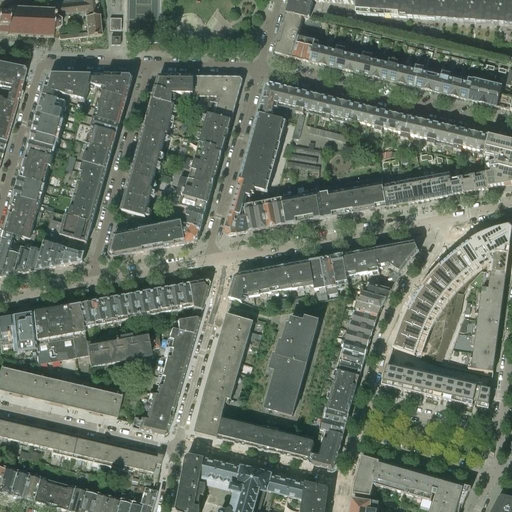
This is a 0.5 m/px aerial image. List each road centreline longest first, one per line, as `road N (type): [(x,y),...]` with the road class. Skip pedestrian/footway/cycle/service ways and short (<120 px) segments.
road 1 (residential): [(258,69),(511,129)]
road 2 (residential): [(0,208),(41,64),(150,66)]
road 3 (residential): [(150,66),(87,282)]
road 4 (residential): [(219,259),(438,215)]
road 5 (residential): [(365,402),(387,325),(441,242),(438,215)]
road 6 (residential): [(213,260),(212,235),(258,69)]
road 7 (residential): [(219,259),(221,283),(176,445)]
road 8 (residential): [(176,445),(0,408)]
road 9 (residential): [(344,483),(176,445)]
road 10 (residential): [(355,438),(494,474)]
road 11 (residential): [(499,434),(365,402)]
road 12 (residential): [(87,282),(213,260)]
